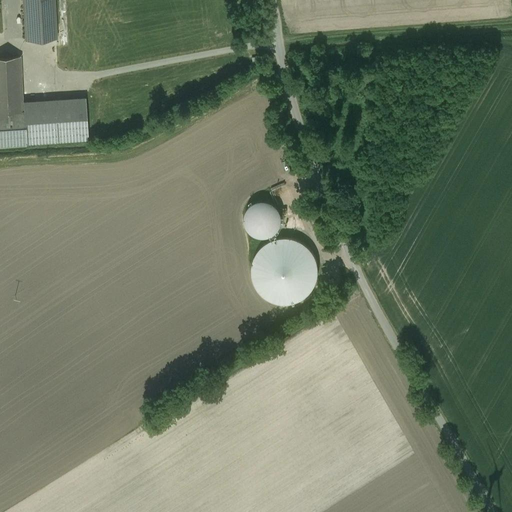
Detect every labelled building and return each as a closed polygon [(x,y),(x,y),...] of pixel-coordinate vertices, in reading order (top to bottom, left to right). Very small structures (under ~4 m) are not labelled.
[(53,0),(23,0),(26,38),(55,36),(53,0)] [(19,56),(0,57),(0,111),(22,110),(19,56)] [(84,99),(24,103),(25,111),(27,143),(87,138),(84,99)] [(27,143),(25,111),(0,112),(0,146),(27,145),(27,143)] [(246,226),(249,231),(254,235),(259,237),(265,237),(271,235),(276,232),(280,227),(281,221),(281,216),(279,210),(276,206),(271,202),(266,200),(260,200),(255,202),(250,205),(246,209),(244,215),(244,221),(246,226)] [(253,281),(257,288),(262,294),(268,299),(276,302),(284,303),(292,302),(300,300),(306,295),(312,289),(316,282),(317,274),(317,266),(316,259),(312,253),(308,247),(302,242),(295,239),(288,238),(281,238),(273,240),(265,244),(259,249),(255,256),(252,264),(252,272),(253,281)]
